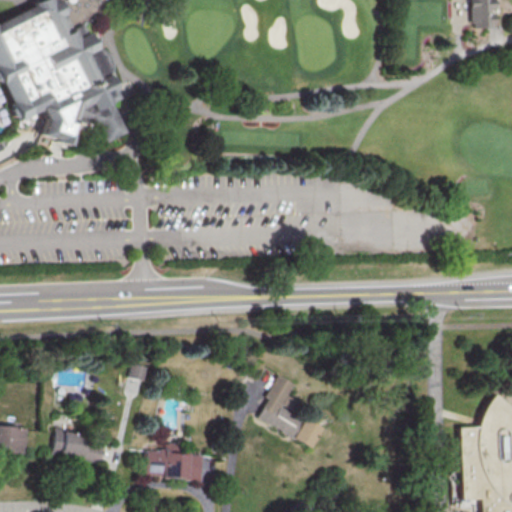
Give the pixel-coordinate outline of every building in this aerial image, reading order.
[(103,68),(106,73),(117,96),(109,100),(118,120),(124,130),(105,139),(98,125),(97,123),(78,117),(69,143),(39,132),(45,116),(40,106),(18,117),(0,80),(0,16),(32,0),(58,0),(71,24),(80,20),(94,49),(99,46),(108,65),(103,68)] [(490,11),(494,11),(494,20),(490,20),(489,20),(489,26),(473,26),(473,21),(469,21),(469,0),(494,0),(494,7),(490,8),(490,11)] [(125,376),(140,380),(144,365),(129,361),(125,376)] [(254,417),(289,436),(299,416),(279,405),(291,382),(275,374),(263,396),(265,397),(254,417)] [(511,412),(511,511),(474,511),(474,497),(456,497),(455,426),(473,425),(476,413),(484,400),(490,393),(511,412)] [(307,447),(319,426),(302,416),(290,437),(307,447)] [(0,451),(22,452),(23,425),(0,425),(0,451)] [(96,462),(99,443),(81,440),(82,432),(52,427),(48,452),(77,456),(77,459),(96,462)] [(141,475),(196,478),(198,453),(143,449),(141,475)]
